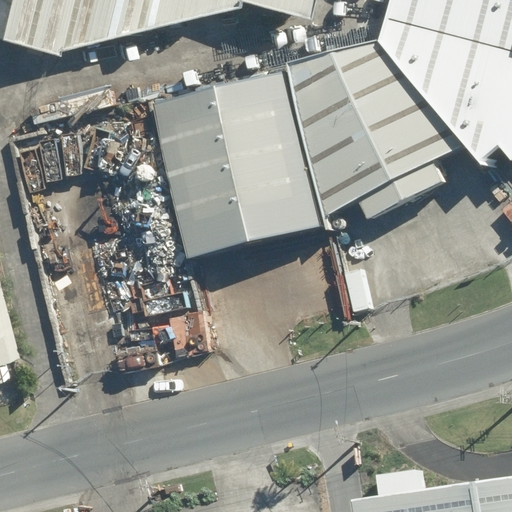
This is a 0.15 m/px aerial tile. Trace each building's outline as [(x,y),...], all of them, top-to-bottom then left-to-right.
[(0,0),(0,38),(48,52),(50,45),(228,2),(228,0),(240,0),(297,16),(301,0),(0,0)] [(387,29),(360,36),(364,48),(390,42),(387,29)] [(400,47),(168,105),(207,260),(345,225),(344,219),(377,202),(388,223),(462,185),(451,163),(484,146),(400,47)] [(120,96),(41,116),(45,131),(124,111),(120,96)] [(115,295),(86,303),(93,333),(183,311),(164,235),(104,250),(115,295)] [(0,358),(14,355),(0,299),(0,358)] [(511,511),(511,483),(375,503),(376,511),(511,511)]
